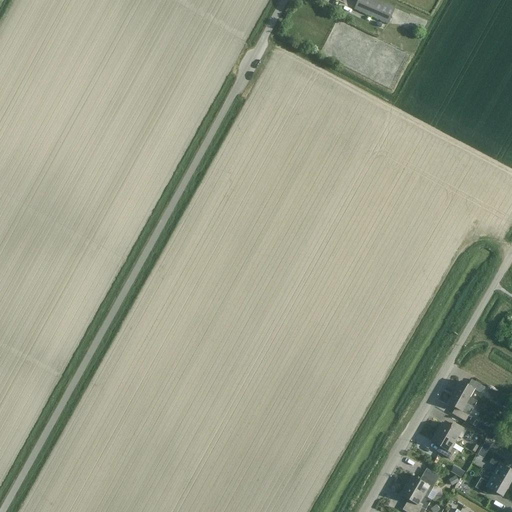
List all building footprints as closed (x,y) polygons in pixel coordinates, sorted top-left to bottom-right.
[(358,0),(355,9),(389,23),(395,8),(375,0),(358,0)] [(485,388),(472,380),(468,386),(461,382),(455,393),(471,402),(475,405),(477,402),(470,397),(475,390),(482,394),(485,388)] [(465,422),(469,416),(475,405),(471,402),(455,393),(448,404),(455,408),(452,414),(465,422)] [(503,407),(509,410),(511,404),(511,401),(508,399),(503,407)] [(438,432),(455,442),(458,436),(462,438),(467,429),(457,423),(454,429),(443,423),(438,432)] [(455,442),(438,432),(432,442),(443,448),(440,453),(450,459),(455,450),(451,448),(455,442)] [(475,452),(479,446),(474,443),(470,449),(475,452)] [(498,468),(493,476),(510,485),(511,481),(511,471),(503,466),(506,461),(495,454),(490,464),(498,468)] [(407,486),(432,500),(432,499),(428,497),(440,476),(430,470),(423,482),(412,476),(407,486)] [(448,479),(452,485),(459,481),(456,475),(448,479)] [(510,485),(493,476),(489,483),(481,478),(475,488),(486,494),(489,489),(503,497),(510,485)] [(403,509),(406,511),(407,511),(423,511),(425,509),(426,510),(432,500),(407,486),(401,495),(409,499),(403,509)]
